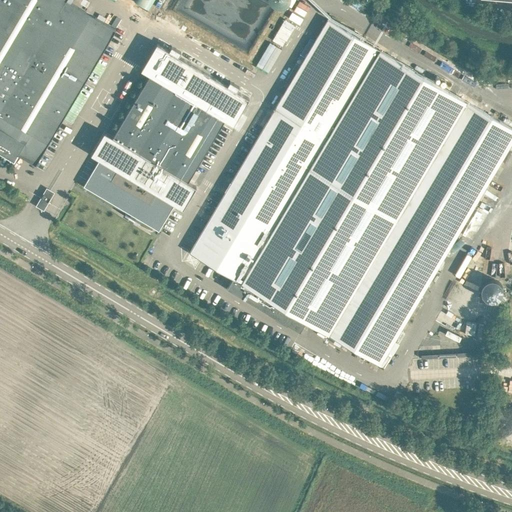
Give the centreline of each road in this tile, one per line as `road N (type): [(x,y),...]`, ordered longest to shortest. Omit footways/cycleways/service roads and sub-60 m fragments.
road 1 (unclassified): [(508,511),(324,436),(125,322)]
road 2 (primary): [(511,493),(361,438),(131,312)]
road 3 (primary): [(131,312),(0,234)]
road 4 (unclassified): [(125,322),(0,248)]
